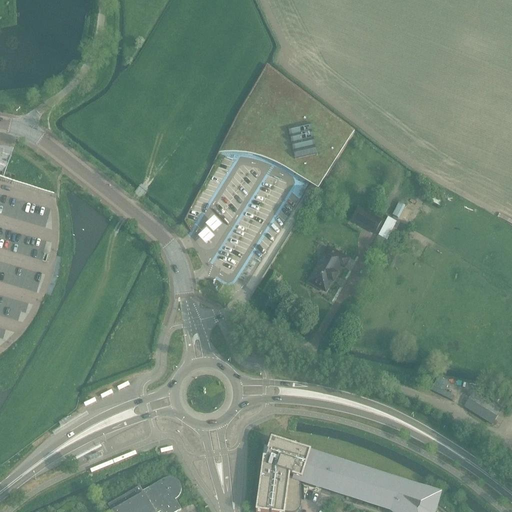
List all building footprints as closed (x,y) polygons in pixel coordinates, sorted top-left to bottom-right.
[(340,155),(354,132),(267,66),(237,116),(225,141),(242,152),(248,153),(252,154),(258,155),(262,156),(267,158),(271,160),(280,164),(284,166),(289,168),(293,171),(296,173),(301,177),(309,181),(330,148),(339,154),(340,155)] [(318,189),(340,155),(339,154),(330,148),(309,181),(318,189)] [(399,202),(394,215),(400,217),(405,205),(399,202)] [(359,207),(351,222),(375,235),(383,220),(359,207)] [(222,225),(214,216),(205,224),(212,233),(222,225)] [(388,217),(378,236),(386,240),(396,221),(388,217)] [(214,237),(206,228),(198,236),(205,245),(214,237)] [(325,292),(331,282),(333,283),(337,275),(335,274),(340,266),(344,268),(344,266),(347,261),(347,262),(348,260),(327,249),(308,283),(325,292)] [(488,422),(497,408),(469,390),(461,404),(488,422)] [(293,492),(293,490),(294,490),(295,490),(295,489),(296,489),(296,488),(296,487),(296,486),(296,485),(295,485),(294,485),(295,482),(293,481),(294,479),(299,480),(329,490),(385,508),(388,509),(391,510),(393,511),(399,511),(407,486),(334,463),(309,455),(310,453),(271,440),(269,448),(264,446),(262,459),(263,459),(255,511),(296,511),(298,510),(299,509),(300,506),(300,498),(299,498),(298,498),(296,495),(294,493),(293,492)] [(107,505),(111,511),(177,511),(181,510),(175,500),(175,499),(176,499),(177,498),(178,497),(179,496),(180,495),(180,494),(180,493),(181,492),(181,491),(181,490),(181,489),(181,488),(181,487),(181,486),(180,485),(180,484),(179,483),(178,482),(177,481),(176,480),(174,479),(172,478),(170,478),(168,478),(167,478),(166,478),(164,479),(142,491),(139,487),(107,505)] [(435,511),(431,510),(432,508),(434,508),(438,496),(407,486),(399,511),(435,511)]
